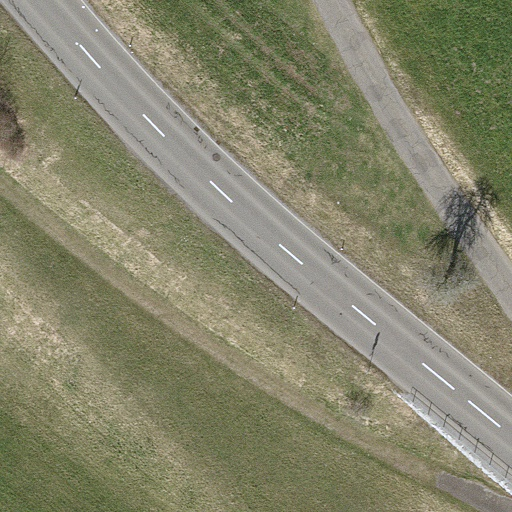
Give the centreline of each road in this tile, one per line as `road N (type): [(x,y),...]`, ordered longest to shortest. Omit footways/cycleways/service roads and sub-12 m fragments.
road 1 (tertiary): [(41,0),(222,193),(511,438)]
road 2 (track): [(0,184),(204,340),(496,511)]
road 3 (unclassified): [(328,0),(415,158),(511,295)]
